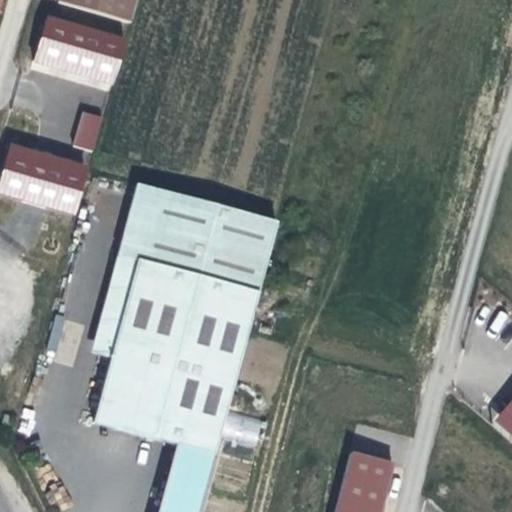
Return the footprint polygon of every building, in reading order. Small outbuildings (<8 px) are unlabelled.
[(138,0),(56,0),(53,12),(129,34),(138,0)] [(112,92),(127,37),(45,15),(30,70),(112,92)] [(81,111),(72,146),(94,152),(103,117),(81,111)] [(7,145),(0,179),(0,197),(78,214),(90,162),(7,145)] [(167,192),(145,186),(104,339),(126,345),(167,192)] [(185,447),(224,458),(285,224),(167,192),(126,345),(105,424),(185,447)] [(76,322),(67,319),(58,354),(67,356),(76,322)] [(511,438),(511,399),(493,422),(511,438)] [(209,511),(224,458),(185,447),(166,511),(209,511)] [(387,511),(388,510),(346,498),(342,511),(387,511)]
